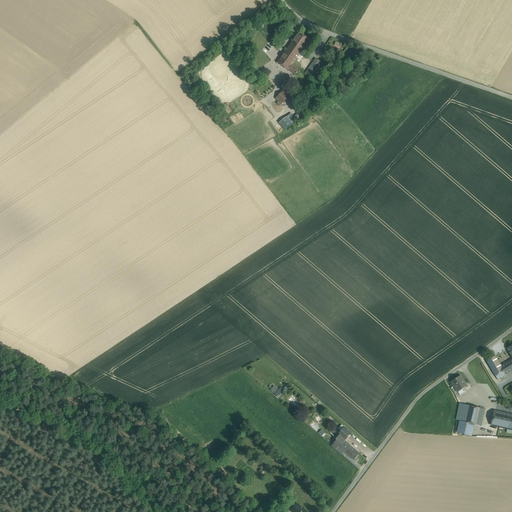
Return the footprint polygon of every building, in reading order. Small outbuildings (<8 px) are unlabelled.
[(299,32),(278,63),(295,75),(299,69),(292,65),(310,40),(299,32)] [(316,59),(311,66),(316,69),(318,66),(321,62),(316,59)] [(311,66),(307,73),(311,76),(313,73),(316,69),(311,66)] [(284,91),(276,98),(281,104),(289,96),(284,91)] [(292,124),(297,120),(291,113),(286,117),(292,124)] [(292,124),(286,117),(279,123),(285,130),(292,124)] [(495,356),(487,361),(496,376),(504,372),(504,371),(501,366),(495,356)] [(511,359),(501,366),(504,371),(504,372),(506,375),(511,370),(511,359)] [(460,376),(451,382),(458,392),(464,388),(467,386),(460,376)] [(275,394),(278,398),(284,391),(281,388),(275,394)] [(298,400),(296,397),(293,400),(291,397),(288,400),(295,407),(298,404),(296,403),(298,400)] [(469,406),(460,403),(456,420),(460,421),(465,422),(469,406)] [(480,408),(469,406),(465,422),(474,424),(476,425),(480,408)] [(485,409),(480,408),(476,425),(481,426),(485,409)] [(507,414),(495,411),(492,425),(504,428),(507,414)] [(465,422),(460,421),(457,433),(472,436),(474,424),(465,422)] [(312,422),(309,425),(323,437),(326,435),(312,422)] [(345,427),(341,431),(342,432),(340,435),(345,440),(352,433),(345,427)] [(345,441),(339,436),(336,439),(337,440),(332,446),(335,449),(337,446),(343,451),(354,460),(359,454),(345,441)]
